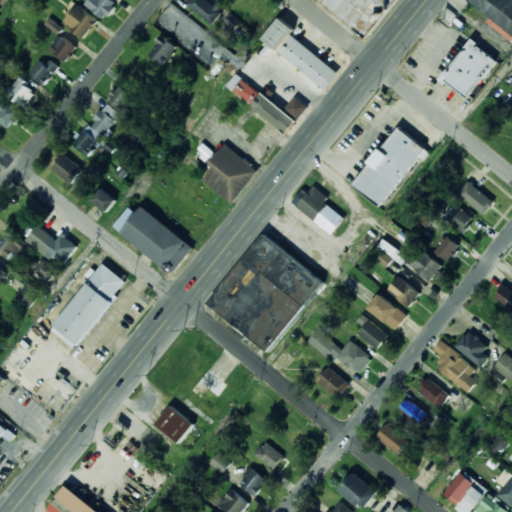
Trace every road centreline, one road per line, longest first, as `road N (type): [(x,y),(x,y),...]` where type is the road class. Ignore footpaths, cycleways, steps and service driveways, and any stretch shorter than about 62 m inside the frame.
road 1 (residential): [(438,511),(0,153)]
road 2 (primary): [(76,435),(427,0)]
road 3 (residential): [(286,511),(511,233)]
road 4 (residential): [(511,175),(297,0)]
road 5 (residential): [(0,190),(154,0)]
